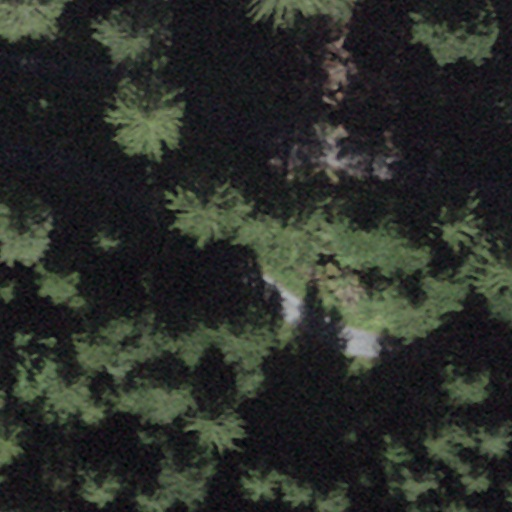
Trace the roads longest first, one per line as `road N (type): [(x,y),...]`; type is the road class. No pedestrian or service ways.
road 1 (track): [(0,189),(50,196),(383,355),(511,355)]
road 2 (track): [(0,64),(95,73),(339,204),(511,224)]
